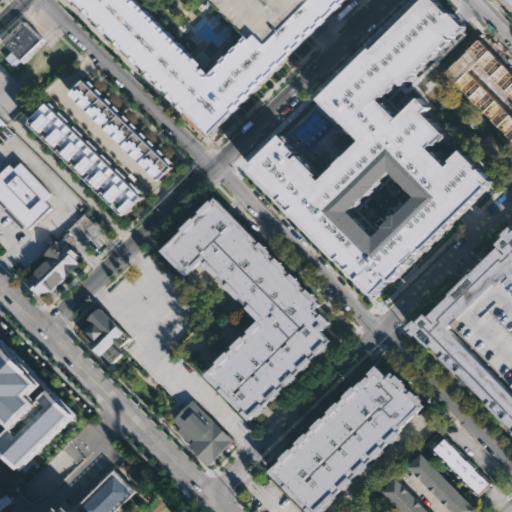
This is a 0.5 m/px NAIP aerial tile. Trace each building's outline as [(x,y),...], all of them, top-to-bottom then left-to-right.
[(346,0),(318,28),(211,135),(75,0),(346,0)] [(260,165),(264,161),(432,0),(436,0),(463,28),(404,84),(401,80),(382,98),(401,118),(416,104),(496,186),(388,290),(383,294),(376,300),(354,277),(355,277),(342,263),(340,265),(331,255),(331,254),(291,212),(290,214),(280,203),(281,202),(253,172),(260,165)] [(45,40),(23,62),(22,60),(15,67),(6,59),(13,52),(3,43),(25,21),(45,40)] [(407,89),(401,82),(383,101),(401,117),(420,97),(414,91),(418,86),(421,90),(430,80),(422,73),(407,89)] [(71,96),(85,82),(173,168),(159,182),(71,96)] [(143,198),(125,216),(30,123),(48,105),(143,198)] [(508,157),(511,161),(503,171),(498,167),(496,169),(475,151),(491,133),(506,146),(504,148),(511,154),(508,157)] [(8,206),(0,198),(0,169),(5,164),(9,168),(11,165),(15,169),(21,163),(51,194),(45,201),(47,203),(51,207),(30,228),(27,225),(23,229),(4,210),(8,206)] [(216,198),(227,209),(261,244),(262,242),(273,253),(272,254),(288,270),(287,270),(292,275),(293,274),(304,285),(303,286),(308,292),(309,290),(319,300),(318,302),(322,306),(317,311),(322,316),(323,315),(332,324),(323,333),(332,342),(329,345),(331,347),(320,358),(318,356),(312,361),(314,363),(304,373),(303,371),(298,376),(299,378),(289,389),(287,387),(282,392),(283,394),(272,405),(271,403),(266,408),(267,409),(265,411),(252,423),(206,376),(217,365),(216,364),(217,363),(228,353),(244,338),(245,338),(249,334),(248,333),(259,322),(247,309),(250,306),(242,298),(239,300),(218,279),(217,279),(202,264),(199,266),(186,278),(161,252),(183,231),(182,229),(194,217),(195,219),(200,213),(199,212),(211,201),(212,202),(216,198)] [(511,429),(493,410),(493,411),(434,352),(432,354),(411,332),(427,317),(430,320),(475,275),(502,248),(499,245),(511,232),(511,429)] [(67,233),(74,240),(68,245),(83,261),(77,267),(76,266),(42,300),(23,280),(45,258),(43,256),(67,233)] [(100,308),(130,339),(121,348),(115,343),(102,356),(91,345),(92,343),(82,333),(91,324),(88,320),(100,308)] [(0,424),(0,337),(1,336),(76,410),(23,463),(0,440),(0,438),(7,431),(0,424)] [(122,351),(114,344),(103,355),(112,363),(122,351)] [(380,370),(389,379),(393,375),(397,379),(399,377),(410,388),(408,390),(413,394),(414,393),(425,404),(424,405),(427,408),(401,434),(403,437),(393,447),(390,445),(385,450),(387,452),(376,462),(374,460),(369,466),(371,467),(361,478),(359,477),(354,482),(355,483),(345,493),(343,491),(337,497),(340,499),(329,509),(326,511),(307,511),(270,475),(282,463),(281,461),(283,459),(292,451),(293,452),(299,447),(297,446),(308,435),(309,436),(314,431),(313,430),(323,420),(324,421),(340,405),(341,405),(346,400),(344,399),(356,388),(357,389),(362,384),(364,385),(370,379),(372,378),(370,376),(378,367),(380,370)] [(235,442),(211,466),(190,445),(191,445),(178,431),(181,428),(173,420),(194,400),(235,442)] [(447,440),(491,485),(481,495),(458,472),(458,473),(450,465),(451,464),(437,451),(447,440)] [(473,511),(453,511),(408,467),(421,453),(476,509),(473,511)] [(110,511),(86,511),(78,503),(114,468),(135,489),(110,511)] [(403,511),(384,492),(397,479),(428,511),(403,511)] [(0,503),(0,511),(4,511),(17,503),(11,495),(0,503)] [(49,511),(53,509),(60,507),(60,508),(62,507),(63,508),(66,504),(70,508),(76,502),(78,503),(86,511),(49,511)]
